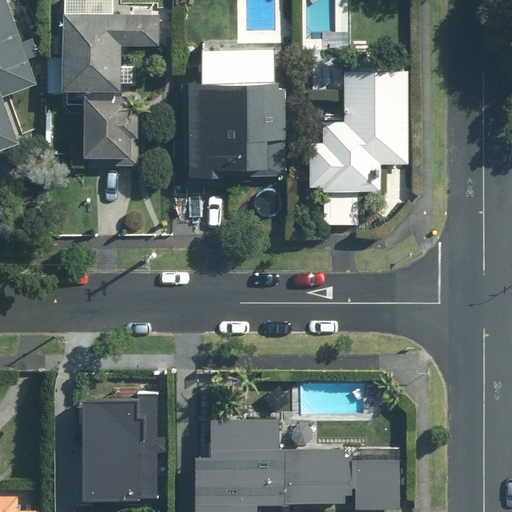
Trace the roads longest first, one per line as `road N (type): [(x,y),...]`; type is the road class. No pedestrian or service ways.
road 1 (residential): [(0,304),(483,305)]
road 2 (tertiary): [(483,305),(481,0)]
road 3 (tertiary): [(484,511),(483,305)]
